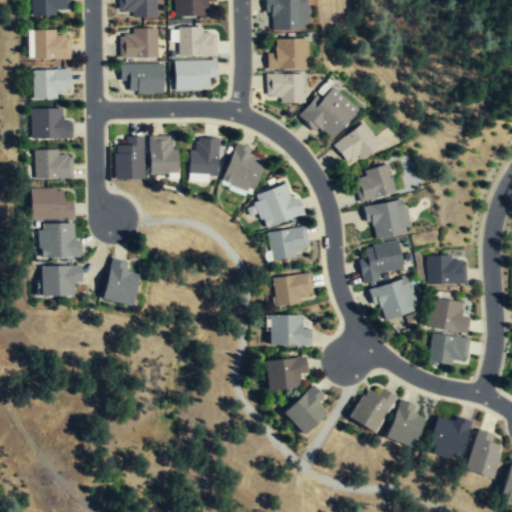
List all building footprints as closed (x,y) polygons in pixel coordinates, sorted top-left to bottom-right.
[(55,16),(55,11),(67,10),(66,0),(28,0),(29,17),(55,16)] [(129,19),(154,19),(154,0),(116,0),(116,13),(129,13),(129,19)] [(173,0),(173,17),(205,17),(205,4),(214,4),(214,0),(173,0)] [(305,0),(264,0),(264,13),(270,13),(270,30),(305,30),(305,0)] [(214,30),(176,30),(176,57),(214,57),(214,30)] [(156,32),(116,32),(116,58),(156,58),(156,32)] [(68,33),(30,33),(30,60),(68,60),(68,33)] [(265,69),(306,69),(306,40),(274,40),(274,53),(265,53),(265,69)] [(214,79),(214,63),(172,63),(172,92),(209,92),(209,79),(214,79)] [(118,83),(127,83),(127,94),(161,95),(161,66),(118,65),(118,83)] [(30,71),(30,99),(57,99),(57,94),(69,94),(69,71),(30,71)] [(304,74),(265,74),(266,95),(271,95),(271,98),(280,98),(280,103),(305,103),(304,74)] [(298,116),(316,130),(319,128),(332,140),(346,129),(358,110),(333,87),(324,101),(316,95),(298,116)] [(70,140),(70,123),(61,123),(61,110),(28,110),(28,140),(70,140)] [(333,145),(347,162),(350,159),(351,161),(358,156),(362,160),(381,145),(364,122),(333,145)] [(143,135),(126,136),(126,144),(116,144),(116,152),(114,152),(116,177),(144,178),(143,135)] [(147,175),(177,175),(177,150),(170,150),(170,138),(147,138),(147,175)] [(216,178),(217,139),(193,139),(193,151),(187,151),(186,177),(216,178)] [(221,185),(252,194),(262,160),(251,156),(253,149),(233,143),(221,185)] [(59,151),(31,151),(32,181),(71,180),(71,157),(59,157),(59,151)] [(396,191),(388,163),(364,170),(366,175),(358,177),(360,183),(355,184),(360,202),(396,191)] [(300,215),(287,182),(250,196),(263,230),(300,215)] [(72,220),(72,203),(62,203),(62,190),(28,190),(28,220),(72,220)] [(405,226),(411,225),(407,206),(405,207),(403,198),(363,206),(367,222),(372,220),(376,238),(407,233),(405,226)] [(78,258),(78,241),(72,241),(72,225),(36,226),(37,259),(78,258)] [(304,229),(266,233),(269,260),(307,256),(304,229)] [(404,268),(403,254),(398,238),(372,243),(373,246),(364,247),(368,257),(358,259),(363,283),(380,280),(379,273),(404,268)] [(467,283),(466,261),(462,261),(462,259),(452,259),(452,254),(427,255),(428,283),(467,283)] [(125,264),(108,261),(100,301),(131,307),(137,275),(124,273),(125,264)] [(72,297),(73,283),(81,284),(81,267),(38,267),(37,297),(72,297)] [(275,306),(311,301),(307,275),(271,280),(275,306)] [(415,310),(404,277),(369,289),(374,304),(380,302),(385,319),(415,310)] [(467,333),(470,317),(461,315),(463,301),(450,299),(432,296),(427,326),(445,329),(467,333)] [(268,316),(268,347),(305,347),(305,316),(268,316)] [(452,364),(452,359),(462,360),(462,358),(467,358),(470,337),(433,332),(427,360),(452,364)] [(298,360),(262,362),(264,391),(300,389),(298,360)] [(397,396),(376,433),(350,417),(362,394),(365,396),(369,389),(378,394),(382,387),(397,396)] [(310,389),(280,412),(297,435),(327,413),(310,389)] [(416,405),(400,398),(386,436),(415,449),(425,419),(413,413),(416,405)] [(472,421),(460,461),(434,453),(435,448),(430,446),(438,416),(450,421),(450,419),(455,421),(456,416),(472,421)] [(494,434),(478,428),(466,469),(495,479),(501,454),(498,452),(500,445),(492,442),(494,434)] [(511,465),(500,499),(511,503),(511,465)]
